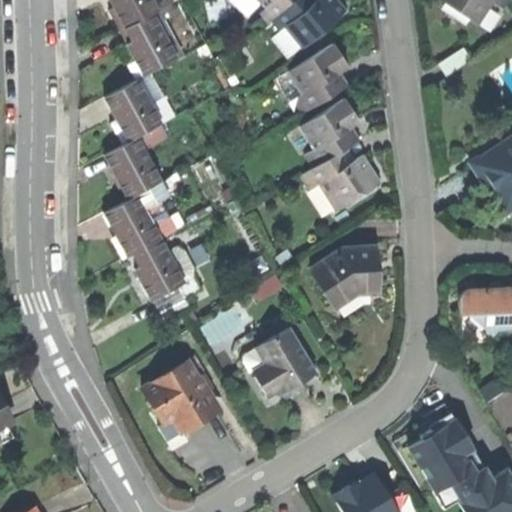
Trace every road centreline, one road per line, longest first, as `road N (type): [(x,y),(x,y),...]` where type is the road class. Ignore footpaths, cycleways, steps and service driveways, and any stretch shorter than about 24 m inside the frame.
road 1 (residential): [(421,250),(422,337),(406,384),(370,418),(218,511)]
road 2 (residential): [(30,0),(30,258),(47,341)]
road 3 (residential): [(393,0),(421,250)]
road 4 (residential): [(131,493),(120,449),(82,376),(47,341)]
road 5 (residential): [(47,341),(79,424),(131,493)]
